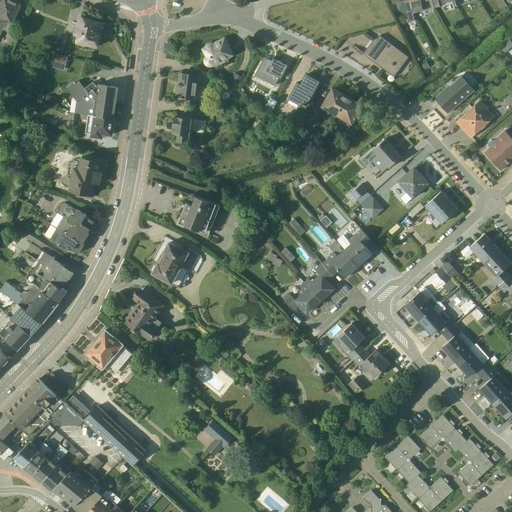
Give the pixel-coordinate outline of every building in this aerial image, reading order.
[(0,36),(4,29),(10,32),(13,24),(17,16),(22,4),(13,0),(1,0),(0,4),(0,36)] [(409,0),(391,0),(393,3),(396,2),(398,10),(406,14),(408,21),(414,19),(412,12),(409,0)] [(409,0),(412,12),(423,10),(420,0),(409,0)] [(17,16),(13,24),(21,27),(24,20),(17,16)] [(79,35),(83,17),(78,16),(74,34),(79,35)] [(103,23),(83,17),(79,35),(77,43),(86,46),(87,43),(97,46),(103,23)] [(380,34),(365,54),(394,76),(409,56),(380,34)] [(505,52),(511,45),(511,41),(509,38),(501,47),(505,52)] [(206,47),(204,48),(207,55),(206,56),(205,57),(204,58),(204,59),(204,60),(204,61),(205,63),(205,64),(206,64),(207,65),(207,66),(208,66),(232,54),(228,45),(226,47),(223,41),(217,44),(216,42),(214,44),(213,43),(212,43),(211,43),(210,43),(209,44),(208,45),(207,46),(206,47)] [(449,58),(458,50),(456,47),(451,51),(449,48),(445,51),(449,58)] [(435,53),(437,57),(444,53),(441,48),(435,53)] [(50,65),(65,70),(69,57),(54,52),(50,65)] [(264,56),(256,74),(275,84),(279,76),(281,77),(287,65),(273,58),(271,60),(264,56)] [(430,66),(427,60),(421,64),(423,69),(430,66)] [(200,74),(181,72),(177,96),(206,99),(206,95),(204,95),(205,86),(199,85),(201,75),(200,75),(200,74)] [(229,83),(237,87),(243,76),(235,72),(229,83)] [(307,104),(319,81),(306,73),(301,83),(297,81),(288,97),(299,103),(300,101),(307,104)] [(475,89),(465,78),(465,76),(462,74),(460,74),(455,78),(455,80),(450,84),(449,83),(434,97),(448,113),(475,89)] [(114,117),(119,86),(99,83),(99,84),(95,79),(85,86),(80,80),(76,82),(75,81),(67,86),(75,96),(72,111),(89,113),(114,117)] [(333,85),(321,106),(338,116),(350,95),(333,85)] [(350,95),(338,116),(353,124),(356,117),(362,120),(368,109),(363,106),(364,104),(350,95)] [(265,107),(272,111),(278,101),(270,97),(265,107)] [(495,116),(480,99),(456,121),(471,137),(495,116)] [(312,109),(307,118),(306,120),(312,123),(318,112),(312,109)] [(307,118),(296,112),(289,124),(300,130),(306,120),(307,118)] [(114,117),(89,113),(86,132),(91,132),(90,136),(103,138),(104,134),(113,136),(116,118),(114,117)] [(204,132),(206,120),(174,114),(172,132),(177,133),(176,141),(191,142),(192,131),(204,132)] [(264,122),(257,117),(252,124),(259,129),(264,122)] [(511,137),(505,129),(495,139),(492,139),(488,142),(488,145),(490,147),(484,151),(500,169),(511,158),(511,137)] [(402,155),(386,137),(373,148),(378,154),(372,160),(382,171),(388,166),(389,167),(402,155)] [(378,154),(373,148),(361,159),(366,165),(372,160),(378,154)] [(77,195),(92,198),(92,195),(94,195),(97,182),(101,183),(103,172),(106,173),(109,161),(82,155),(80,165),(72,163),(72,166),(69,165),(68,173),(73,174),(70,189),(78,191),(77,195)] [(430,182),(414,164),(397,180),(401,185),(400,186),(405,191),(406,190),(413,198),(430,182)] [(362,183),(348,195),(353,201),(356,199),(360,203),(370,194),(366,189),(367,189),(362,183)] [(457,208),(441,190),(426,204),(424,206),(428,210),(430,209),(431,210),(431,211),(431,212),(431,213),(431,214),(432,215),(433,215),(433,216),(434,216),(435,215),(436,215),(442,222),(457,208)] [(180,216),(177,223),(184,226),(185,224),(199,229),(198,231),(208,235),(220,204),(196,194),(192,203),(186,201),(181,216),(180,216)] [(362,207),(373,218),(384,207),(373,197),(362,207)] [(59,211),(89,231),(95,221),(86,216),(87,213),(66,201),(59,211)] [(419,202),(408,212),(412,216),(423,206),(419,202)] [(52,223),(85,243),(89,236),(88,235),(90,232),(89,231),(59,211),(52,223)] [(320,220),(326,226),(332,221),(326,214),(325,215),(323,213),(319,217),(321,219),(320,220)] [(289,222),(300,234),(305,230),(294,218),(289,222)] [(70,247),(79,252),(85,243),(52,223),(46,233),(49,235),(48,237),(67,250),(70,247)] [(344,248),(359,265),(372,253),(366,245),(372,240),(361,228),(348,239),(343,233),(336,239),(344,248)] [(483,261),(498,247),(484,232),(470,246),(474,250),(473,251),(473,252),(473,253),(473,254),(473,255),(474,256),(475,256),(476,257),(477,257),(478,256),(479,256),(483,261)] [(182,265),(190,251),(169,239),(162,252),(163,252),(159,260),(158,259),(151,272),(172,283),(173,282),(182,287),(189,274),(186,273),(189,268),(182,265)] [(467,257),(474,250),(470,246),(468,244),(460,250),(467,257)] [(498,285),(510,274),(505,268),(511,262),(498,247),(483,261),(496,275),(492,278),(498,285)] [(328,257),(322,262),(333,275),(339,269),(345,277),(359,265),(344,248),(337,254),(334,250),(327,256),(328,257)] [(47,277),(63,287),(66,282),(69,277),(71,278),(75,271),(62,263),(62,261),(45,250),(34,269),(42,274),(47,277)] [(269,261),(276,262),(277,254),(270,253),(269,261)] [(458,272),(447,260),(441,265),(452,277),(458,272)] [(304,281),(320,300),(334,288),(327,280),(333,275),(322,262),(316,268),(320,273),(312,280),(309,277),(304,281)] [(452,277),(441,265),(436,270),(446,282),(445,283),(450,289),(457,284),(451,278),(452,277)] [(40,287),(59,301),(67,290),(63,287),(47,277),(42,274),(39,277),(44,281),(40,287)] [(511,292),(511,276),(510,274),(498,285),(504,291),(508,288),(511,292)] [(15,299),(43,322),(59,301),(40,287),(35,283),(29,291),(27,290),(26,290),(25,290),(24,291),(23,291),(23,292),(22,292),(7,280),(1,288),(15,299)] [(320,300),(304,281),(300,285),(302,288),(299,292),(301,294),(295,298),(289,292),(284,298),(295,310),(300,304),(307,312),(320,300)] [(165,303),(141,286),(138,290),(136,289),(134,293),(135,294),(132,297),(139,302),(125,321),(132,326),(131,328),(135,331),(136,329),(148,339),(162,321),(156,317),(165,303)] [(425,286),(419,291),(427,300),(431,296),(437,302),(438,301),(425,286)] [(404,304),(418,319),(437,302),(431,296),(427,300),(419,291),(404,304)] [(170,297),(184,310),(187,306),(173,294),(170,297)] [(465,314),(476,304),(470,298),(467,301),(466,300),(458,307),(465,314)] [(19,323),(32,334),(43,322),(15,299),(5,311),(13,318),(19,323)] [(437,302),(418,319),(431,334),(438,328),(443,334),(455,323),(443,310),(446,307),(440,300),(438,301),(437,302)] [(483,314),(477,307),(471,313),(477,319),(483,314)] [(16,327),(19,323),(13,318),(0,331),(7,338),(11,333),(7,330),(13,324),(16,327)] [(354,359),(365,348),(360,342),(365,337),(352,322),(337,336),(343,343),(340,346),(352,360),(354,359)] [(18,349),(32,334),(19,323),(16,327),(13,324),(7,330),(11,333),(7,338),(16,346),(18,349)] [(467,337),(455,323),(443,334),(448,340),(442,346),(455,361),(474,344),(468,336),(467,337)] [(106,326),(85,352),(90,356),(88,358),(96,364),(102,369),(106,366),(115,373),(132,351),(124,344),(125,342),(106,326)] [(225,343),(233,347),(236,339),(228,336),(225,343)] [(474,344),(455,361),(468,376),(475,370),(480,376),(493,365),(492,364),(498,359),(494,354),(488,359),(487,359),(489,357),(476,342),(474,344)] [(0,367),(11,357),(8,354),(0,346),(0,367)] [(375,377),(390,363),(384,357),(376,349),(370,354),(365,348),(354,359),(365,371),(368,369),(375,377)] [(493,365),(480,376),(486,382),(479,388),(492,403),(508,389),(502,383),(505,379),(493,365)] [(348,383),(355,392),(358,389),(359,391),(365,385),(356,376),(348,383)] [(43,428),(51,419),(56,424),(81,423),(85,419),(65,401),(39,377),(6,411),(18,423),(22,427),(29,434),(39,424),(43,428)] [(511,393),(508,389),(492,403),(506,418),(511,411),(511,393)] [(82,412),(87,408),(74,393),(69,396),(82,412)] [(84,418),(133,464),(146,449),(98,404),(84,418)] [(0,417),(0,435),(3,438),(18,423),(6,411),(0,417)] [(431,425),(442,436),(445,436),(454,428),(454,426),(443,414),(431,425)] [(206,447),(215,455),(223,446),(224,447),(235,436),(214,417),(204,429),(214,438),(206,447)] [(18,423),(3,438),(7,442),(13,435),(14,436),(22,427),(18,423)] [(442,436),(431,425),(420,435),(432,448),(442,440),(442,436)] [(454,428),(445,436),(445,440),(455,451),(458,448),(467,440),(456,428),(454,428)] [(0,453),(5,458),(11,452),(14,449),(7,442),(3,438),(0,435),(0,453)] [(397,446),(407,457),(411,457),(420,448),(408,435),(397,446)] [(15,455),(26,464),(44,441),(39,437),(35,442),(32,439),(15,455)] [(467,440),(458,448),(468,459),(472,459),(481,451),(481,450),(469,437),(467,440)] [(26,464),(35,471),(54,449),(54,448),(45,440),(44,441),(26,464)] [(398,468),(407,460),(407,457),(397,446),(385,456),(396,468),(398,468)] [(67,448),(67,460),(73,461),(73,453),(77,453),(77,449),(67,448)] [(35,471),(44,479),(58,462),(64,455),(58,450),(57,452),(54,449),(35,471)] [(481,451),(472,459),(471,463),(482,474),(493,463),(482,451),(481,451)] [(90,461),(98,468),(104,462),(96,454),(90,461)] [(398,470),(409,482),(418,474),(421,471),(411,461),(407,460),(398,468),(398,470)] [(54,487),(68,473),(62,468),(63,467),(58,462),(44,479),(54,487)] [(482,474),(471,463),(468,463),(458,471),(470,485),(482,474)] [(75,504),(97,481),(99,480),(84,467),(77,474),(72,469),(68,473),(54,487),(56,488),(55,489),(62,495),(63,494),(75,504)] [(134,475),(141,481),(146,476),(139,470),(134,475)] [(419,497),(428,489),(428,485),(418,474),(409,482),(406,484),(417,497),(419,497)] [(146,476),(141,481),(151,490),(155,485),(146,476)] [(302,483),(308,488),(314,481),(307,476),(302,483)] [(431,485),(431,489),(441,500),(453,489),(441,476),(431,485)] [(75,504),(84,511),(87,511),(103,494),(98,490),(102,485),(97,481),(75,504)] [(322,487),(310,498),(316,505),(328,494),(322,487)] [(87,511),(109,511),(117,503),(120,499),(110,489),(110,490),(108,488),(103,494),(87,511)] [(353,506),(346,511),(391,511),(391,510),(386,504),(381,504),(381,500),(371,489),(363,496),(367,501),(369,501),(371,503),(371,507),(368,507),(361,511),(356,511),(353,506)] [(430,510),(441,500),(431,489),(428,489),(419,497),(419,498),(430,510)] [(109,511),(126,511),(118,504),(117,503),(109,511)]
